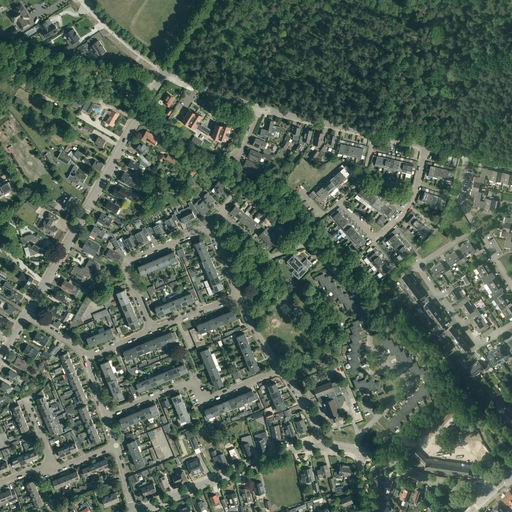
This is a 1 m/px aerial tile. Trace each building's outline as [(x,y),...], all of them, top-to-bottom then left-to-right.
[(21,4),(16,8),(18,10),(14,13),(15,15),(11,17),(14,23),(17,20),(19,23),(19,24),(23,29),(30,24),(27,19),(29,18),(21,4)] [(54,26),(53,24),(49,27),(48,25),(46,22),(41,25),(44,30),(42,31),(47,38),(58,31),(55,26),(54,26)] [(69,45),(64,48),(67,52),(76,46),(74,43),(78,40),(79,40),(77,36),(78,36),(76,32),(75,33),(73,29),(66,34),(69,39),(72,44),(69,45)] [(88,42),(77,48),(80,53),(89,47),(93,53),(95,52),(96,53),(96,52),(99,56),(105,52),(102,47),(101,45),(98,41),(95,43),(91,46),(88,42)] [(136,79),(133,83),(136,84),(135,85),(142,89),(145,84),(138,80),(138,81),(136,79)] [(130,87),(128,91),(130,93),(136,98),(139,93),(133,88),(133,89),(130,87)] [(169,94),(164,101),(167,103),(166,105),(169,107),(170,106),(175,98),(169,94)] [(79,102),(74,99),(70,106),(76,109),(79,104),(78,104),(79,102)] [(91,102),(86,111),(90,113),(95,104),(91,102)] [(212,135),(213,131),(211,131),(212,130),(209,128),(201,123),(200,125),(197,123),(202,116),(195,112),(195,113),(189,110),(182,121),(189,126),(190,126),(195,129),(196,127),(199,128),(198,129),(208,136),(209,134),(212,135)] [(109,112),(106,117),(108,119),(106,122),(113,126),(116,121),(116,120),(119,115),(113,111),(111,113),(109,112)] [(265,129),(264,135),(274,137),(275,131),(280,132),(281,127),(273,126),(274,122),(268,120),(265,129)] [(216,124),(213,131),(212,135),(211,137),(220,140),(220,139),(226,141),(231,127),(222,124),(222,126),(216,124)] [(294,134),(293,139),(298,141),(299,134),(301,129),(294,127),(293,134),(294,134)] [(300,141),(299,143),(301,145),(304,145),(305,142),(309,143),(310,139),(312,131),(306,130),(304,137),(301,136),(300,141)] [(158,140),(154,138),(153,137),(154,135),(147,131),(143,138),(150,142),(149,143),(154,146),(158,140)] [(314,142),(314,144),(315,145),(317,146),(320,146),(320,143),(321,144),(323,134),(317,132),(314,142)] [(96,135),(94,138),(97,140),(96,142),(99,144),(98,146),(101,148),(105,140),(99,137),(98,137),(96,135)] [(287,135),(281,147),(285,149),(291,137),(287,135)] [(327,138),(326,142),(327,142),(326,145),(327,145),(329,146),(328,147),(332,148),(333,145),(334,144),(335,142),(334,142),(335,136),(330,135),(328,135),(327,138)] [(199,147),(202,143),(194,137),(191,141),(199,147)] [(256,138),(253,145),(258,148),(258,147),(264,149),(263,152),(269,154),(271,151),(265,149),(267,143),(256,138)] [(339,143),(338,146),(340,147),(339,154),(343,155),(344,152),(345,145),(346,145),(347,142),(345,141),(340,140),(339,144),(339,143)] [(344,152),(343,155),(348,156),(348,153),(350,146),(351,146),(351,143),(347,142),(346,145),(345,145),(344,152)] [(298,143),(293,150),(296,152),(301,145),(299,143),(298,143)] [(348,153),(348,156),(352,157),(353,154),(354,147),(355,147),(356,144),(354,143),(353,146),(351,146),(350,146),(348,153)] [(144,144),(143,146),(142,147),(140,145),(138,147),(137,147),(136,147),(136,148),(136,149),(141,154),(143,156),(146,152),(144,150),(147,147),(144,144)] [(353,154),(352,157),(356,158),(357,155),(359,148),(360,148),(360,145),(358,144),(357,147),(355,147),(354,147),(353,154)] [(324,146),(317,156),(321,158),(325,152),(327,145),(326,145),(324,145),(324,146)] [(357,155),(356,158),(361,159),(361,158),(362,155),(363,152),(366,153),(367,146),(363,145),(362,148),(360,148),(359,148),(357,155)] [(315,149),(309,158),(313,161),(319,152),(315,149)] [(251,150),(248,156),(260,161),(262,157),(261,157),(262,155),(259,154),(260,153),(251,150)] [(76,161),(78,159),(81,155),(77,151),(74,154),(71,151),(68,155),(76,161)] [(264,152),(262,156),(268,159),(268,160),(273,162),(275,157),(270,155),(264,152)] [(377,156),(375,166),(379,167),(380,165),(382,157),(383,157),(383,154),(381,153),(380,157),(378,156),(377,156)] [(380,165),(379,167),(384,168),(384,166),(385,166),(386,158),(387,158),(388,155),(386,154),(385,158),(383,157),(382,157),(380,165)] [(63,155),(60,160),(67,164),(71,158),(63,155)] [(164,160),(171,165),(175,160),(168,155),(164,160)] [(384,166),(384,168),(388,169),(389,167),(391,159),(392,156),(390,155),(389,159),(387,158),(386,158),(385,166),(384,166)] [(389,167),(388,169),(393,170),(393,168),(395,160),(396,160),(397,157),(395,156),(394,160),(391,159),(389,167)] [(96,161),(93,164),(91,162),(85,157),(82,161),(85,163),(85,162),(92,167),(93,166),(100,170),(103,165),(96,161)] [(393,168),(393,170),(397,171),(398,169),(400,161),(401,158),(399,157),(398,161),(396,160),(395,160),(393,168)] [(398,169),(397,171),(402,172),(402,170),(404,162),(405,162),(406,159),(403,158),(403,162),(400,161),(398,169)] [(402,170),(402,172),(406,173),(407,171),(409,163),(410,160),(408,159),(407,163),(405,162),(404,162),(402,170)] [(144,167),(139,165),(131,160),(130,163),(129,163),(128,165),(128,166),(140,173),(144,167)] [(246,160),(244,167),(259,173),(261,169),(258,167),(259,165),(246,160)] [(407,171),(406,173),(407,173),(411,174),(412,168),(416,168),(417,161),(412,160),(412,164),(409,163),(407,171)] [(427,162),(426,169),(430,170),(428,176),(433,177),(433,175),(435,167),(436,167),(437,164),(434,163),(434,166),(430,166),(431,163),(427,162)] [(433,175),(433,177),(437,178),(438,176),(440,168),(441,165),(439,164),(438,167),(436,167),(435,167),(433,175)] [(341,171),(340,171),(346,177),(347,179),(353,173),(346,166),(344,168),(342,165),(340,167),(343,169),(341,171)] [(438,176),(437,178),(442,179),(442,177),(444,169),(445,169),(445,166),(443,165),(443,168),(440,168),(438,176)] [(442,177),(442,179),(446,180),(447,178),(449,170),(450,167),(448,166),(447,169),(445,169),(444,169),(442,177)] [(447,178),(446,180),(451,181),(452,176),(454,177),(456,168),(452,167),(452,170),(449,170),(447,178)] [(337,174),(342,180),(344,182),(347,179),(346,177),(340,171),(341,171),(339,168),(337,170),(339,172),(337,174)] [(482,168),(480,178),(485,179),(485,175),(490,176),(491,170),(486,169),(482,168)] [(74,174),(71,173),(68,178),(74,182),(76,179),(83,183),(86,176),(76,170),(74,174)] [(491,170),(490,176),(489,180),(494,181),(493,184),(495,184),(497,172),(491,170)] [(334,177),(339,183),(340,185),(344,182),(342,180),(337,174),(335,171),(334,173),(336,175),(334,177)] [(504,173),(497,172),(495,184),(497,184),(497,182),(501,183),(504,173)] [(135,183),(140,186),(143,179),(135,175),(133,178),(124,173),(123,175),(122,174),(121,178),(120,180),(125,182),(124,183),(127,185),(128,184),(132,186),(134,183),(135,183)] [(510,174),(504,173),(501,183),(506,184),(505,186),(507,187),(510,174)] [(331,180),(330,180),(336,186),(335,186),(337,188),(340,185),(339,183),(334,177),(332,174),(330,176),(332,178),(331,180)] [(0,186),(0,196),(3,194),(4,195),(9,192),(8,191),(13,189),(10,184),(11,183),(11,184),(17,181),(13,175),(8,178),(10,182),(9,182),(8,182),(0,186)] [(474,181),(473,186),(479,187),(480,183),(484,184),(485,179),(480,178),(474,176),(473,181),(474,181)] [(327,183),(332,189),(333,191),(337,188),(335,186),(336,186),(330,180),(331,180),(328,177),(327,179),(329,181),(327,183)] [(219,180),(215,186),(218,189),(216,192),(223,197),(221,199),(222,199),(228,192),(223,188),(225,184),(219,180)] [(324,186),(323,186),(329,192),(330,194),(333,191),(332,189),(327,183),(325,180),(323,182),(326,184),(324,186)] [(320,189),(325,195),(327,197),(330,194),(329,192),(323,186),(324,186),(322,183),(320,185),(322,187),(320,189)] [(363,187),(357,195),(361,198),(367,190),(368,190),(370,188),(368,186),(366,185),(364,187),(363,187)] [(314,190),(312,192),(316,198),(320,202),(323,199),(323,200),(327,197),(325,195),(320,189),(318,186),(317,188),(319,190),(316,192),(314,190)] [(478,192),(479,187),(473,186),(472,191),(471,191),(470,196),(476,197),(481,198),(482,193),(478,192)] [(121,187),(120,190),(116,188),(115,189),(115,188),(113,191),(114,191),(112,194),(123,200),(125,196),(128,198),(131,192),(121,187)] [(423,187),(420,194),(423,195),(421,201),(426,203),(426,201),(427,201),(429,193),(430,193),(431,190),(429,189),(428,193),(426,192),(427,189),(423,187)] [(367,190),(361,198),(364,201),(371,193),(373,191),(372,189),(370,188),(368,190),(367,190)] [(371,193),(364,201),(368,204),(374,195),(375,196),(377,193),(375,192),(373,191),(371,193)] [(426,201),(426,203),(430,204),(431,202),(433,195),(434,195),(435,192),(433,191),(432,194),(430,193),(429,193),(427,201),(426,201)] [(431,202),(430,204),(434,206),(435,204),(438,196),(440,193),(437,192),(436,196),(434,195),(433,195),(431,202)] [(203,197),(201,199),(209,209),(214,205),(212,203),(215,201),(208,193),(203,197)] [(68,194),(61,205),(68,209),(75,197),(68,194)] [(435,204),(434,206),(439,207),(439,205),(442,198),(443,198),(444,195),(442,194),(441,197),(438,196),(435,204)] [(374,195),(368,204),(372,206),(378,198),(378,199),(380,196),(379,195),(377,197),(375,196),(374,195)] [(439,205),(439,207),(443,209),(447,199),(448,196),(446,195),(445,199),(443,198),(442,198),(439,205)] [(27,201),(37,208),(41,204),(31,196),(27,201)] [(478,207),(483,208),(484,202),(480,201),(481,198),(476,197),(473,207),(478,208),(478,207)] [(485,198),(484,202),(483,208),(489,209),(492,197),(490,197),(490,199),(485,198)] [(492,197),(489,209),(496,211),(498,201),(493,200),(494,197),(492,197)] [(378,198),(372,206),(375,209),(382,201),(384,199),(382,198),(380,200),(378,199),(378,198)] [(205,213),(209,209),(201,199),(198,201),(194,205),(200,212),(202,210),(205,213)] [(48,200),(46,204),(54,209),(56,204),(48,200)] [(382,201),(375,209),(379,212),(385,204),(386,204),(388,202),(386,200),(384,203),(382,201)] [(116,205),(109,201),(108,202),(107,202),(105,205),(105,206),(106,206),(105,207),(109,209),(109,210),(112,212),(112,211),(116,213),(118,209),(121,211),(124,205),(118,202),(116,205)] [(184,210),(190,222),(196,219),(196,220),(197,220),(192,211),(196,209),(196,210),(197,210),(191,202),(188,203),(190,207),(184,209),(184,210)] [(385,204),(379,212),(382,215),(389,207),(391,205),(390,203),(388,206),(386,204),(385,204)] [(389,207),(382,215),(383,215),(386,218),(388,215),(391,217),(393,215),(397,209),(393,206),(391,205),(389,207)] [(235,216),(240,209),(236,206),(231,212),(235,216)] [(340,207),(329,216),(334,222),(336,220),(342,215),(343,216),(345,213),(344,212),(341,214),(339,212),(342,209),(340,207)] [(185,224),(190,222),(184,210),(184,209),(180,211),(180,212),(179,213),(177,210),(173,212),(175,214),(177,219),(181,217),(185,226),(186,226),(185,224)] [(235,216),(240,219),(245,213),(240,209),(235,216)] [(411,219),(410,219),(407,223),(411,226),(412,224),(412,225),(417,218),(418,219),(420,216),(418,215),(416,217),(414,216),(416,214),(412,211),(408,217),(411,219)] [(45,232),(48,234),(49,233),(54,236),(58,228),(52,225),(54,223),(55,223),(58,218),(49,213),(46,219),(48,219),(46,222),(45,221),(41,229),(45,231),(45,232)] [(102,213),(98,220),(103,223),(108,226),(112,219),(102,213)] [(249,216),(245,213),(240,219),(244,223),(249,216)] [(173,217),(167,220),(172,229),(178,226),(175,221),(178,219),(177,219),(175,214),(172,215),(173,217)] [(336,220),(334,222),(337,225),(339,224),(345,218),(346,219),(348,217),(347,215),(344,217),(343,216),(342,215),(336,220)] [(244,223),(249,226),(254,220),(249,216),(244,223)] [(337,225),(336,227),(339,230),(341,229),(342,227),(348,222),(349,222),(351,220),(350,219),(347,221),(346,219),(345,218),(339,224),(337,225)] [(411,226),(414,229),(416,227),(421,221),(423,219),(421,218),(419,220),(418,219),(417,218),(412,225),(412,224),(411,226)] [(167,220),(162,223),(166,232),(172,229),(167,220)] [(254,220),(249,226),(253,230),(258,223),(254,220)] [(414,229),(418,232),(419,230),(424,224),(425,224),(427,222),(425,220),(423,223),(421,221),(416,227),(414,229)] [(342,227),(341,229),(344,232),(345,231),(351,225),(352,226),(354,224),(353,222),(350,224),(349,222),(348,222),(342,227)] [(162,223),(156,226),(161,235),(166,232),(162,223)] [(418,232),(422,235),(423,233),(428,227),(430,224),(429,223),(427,226),(425,224),(424,224),(419,230),(418,232)] [(345,231),(344,232),(347,235),(348,234),(354,229),(355,229),(357,227),(356,225),(353,228),(352,226),(351,225),(345,231)] [(155,238),(161,235),(156,226),(151,228),(150,227),(147,228),(150,234),(152,233),(155,238)] [(434,227),(432,226),(430,229),(428,227),(423,233),(422,235),(425,237),(431,230),(432,230),(434,227)] [(94,227),(91,233),(96,236),(96,237),(101,239),(105,233),(94,227)] [(143,230),(138,233),(142,242),(148,239),(145,234),(148,233),(145,227),(142,229),(143,230)] [(265,229),(259,235),(263,239),(269,233),(271,231),(267,227),(265,229)] [(501,236),(506,237),(511,238),(511,235),(511,233),(509,233),(510,228),(504,227),(502,232),(501,236)] [(348,234),(347,235),(350,239),(351,237),(357,232),(358,233),(360,230),(359,229),(356,231),(355,229),(354,229),(348,234)] [(391,237),(387,241),(390,245),(392,243),(398,238),(399,238),(401,236),(400,234),(399,235),(397,237),(396,235),(398,233),(395,230),(389,235),(391,237)] [(351,237),(350,239),(353,242),(354,241),(360,235),(361,236),(363,234),(362,232),(359,234),(358,233),(357,232),(351,237)] [(137,245),(142,242),(138,233),(132,236),(137,245)] [(263,239),(268,243),(273,237),(269,233),(263,239)] [(45,242),(34,235),(32,234),(25,236),(23,240),(29,243),(27,247),(29,248),(31,255),(39,253),(41,254),(44,249),(42,248),(45,242)] [(117,241),(114,234),(112,236),(111,239),(116,249),(120,247),(117,241)] [(354,241),(353,242),(356,246),(358,244),(361,246),(366,242),(364,239),(366,237),(365,236),(363,238),(361,236),(360,235),(354,241)] [(132,236),(126,239),(131,248),(137,245),(132,236)] [(278,242),(273,237),(268,243),(272,247),(278,242)] [(392,243),(390,245),(393,248),(395,246),(401,241),(402,242),(404,239),(403,238),(400,240),(399,238),(398,238),(392,243)] [(120,239),(117,241),(120,247),(123,246),(126,251),(131,248),(126,239),(121,242),(120,239)] [(87,240),(84,246),(89,249),(88,251),(95,255),(100,247),(87,240)] [(195,248),(193,249),(194,251),(198,250),(206,246),(204,241),(204,240),(195,244),(194,244),(195,248)] [(395,246),(393,248),(396,251),(398,250),(404,245),(405,245),(407,243),(406,241),(403,243),(402,242),(401,241),(395,246)] [(470,241),(465,245),(470,253),(472,255),(476,252),(477,252),(479,250),(476,245),(476,246),(473,247),(472,245),(470,241)] [(398,250),(396,251),(399,255),(401,253),(407,248),(408,248),(410,246),(409,245),(406,247),(405,245),(404,245),(398,250)] [(460,248),(460,249),(464,254),(461,255),(465,261),(468,260),(465,256),(470,253),(465,245),(464,245),(463,245),(460,247),(460,248)] [(206,246),(198,250),(200,256),(208,252),(206,246)] [(375,247),(365,256),(371,262),(372,261),(378,255),(379,256),(381,254),(380,252),(377,254),(375,252),(378,250),(375,247)] [(401,253),(399,255),(400,255),(403,258),(408,254),(409,252),(410,251),(411,252),(413,250),(412,248),(409,250),(408,248),(407,248),(401,253)] [(109,250),(106,256),(117,262),(120,256),(109,250)] [(455,251),(450,254),(455,262),(457,265),(460,263),(462,262),(463,263),(465,262),(465,261),(461,255),(459,257),(455,252),(455,251)] [(174,252),(168,254),(172,264),(174,264),(178,262),(177,260),(174,252)] [(208,252),(200,256),(203,261),(211,258),(208,252)] [(168,254),(162,257),(165,265),(169,263),(170,266),(172,264),(168,254)] [(445,257),(445,258),(449,263),(446,265),(447,267),(451,271),(453,270),(452,268),(454,267),(452,264),(455,262),(450,254),(450,255),(449,255),(446,257),(445,257)] [(288,263),(288,264),(288,265),(289,266),(290,266),(291,265),(291,266),(292,265),(296,269),(293,272),(295,274),(299,278),(305,272),(308,269),(307,268),(311,264),(307,259),(302,264),(297,259),(298,259),(294,255),(293,255),(290,259),(288,261),(288,262),(288,263)] [(372,261),(371,262),(374,266),(375,264),(381,259),(382,259),(384,257),(383,255),(380,258),(379,256),(378,255),(372,261)] [(162,257),(156,259),(161,270),(162,269),(163,269),(165,268),(166,267),(165,265),(162,257)] [(203,261),(200,263),(202,269),(213,264),(211,258),(203,261)] [(82,278),(84,275),(89,277),(94,270),(96,271),(99,265),(89,259),(86,264),(87,265),(84,270),(75,265),(71,272),(82,278)] [(156,259),(150,262),(154,270),(155,272),(155,273),(159,270),(160,271),(161,271),(160,270),(161,270),(156,259)] [(375,264),(374,266),(377,269),(378,267),(378,268),(384,262),(385,263),(387,260),(386,259),(383,261),(382,259),(381,259),(375,264)] [(475,269),(473,270),(476,275),(489,267),(487,264),(483,259),(473,266),(475,269)] [(150,262),(144,264),(148,272),(149,275),(152,274),(151,271),(154,270),(150,262)] [(378,267),(377,269),(380,272),(381,271),(387,266),(388,266),(390,264),(389,262),(386,264),(385,263),(384,262),(378,268),(378,267)] [(452,273),(451,271),(447,267),(445,268),(441,263),(440,263),(437,265),(437,266),(436,266),(442,274),(444,272),(446,275),(448,273),(449,275),(452,273)] [(139,267),(138,267),(142,275),(142,274),(148,272),(144,264),(139,267)] [(213,264),(202,269),(205,274),(208,273),(216,270),(213,264)] [(381,271),(380,272),(383,276),(391,269),(393,267),(392,266),(390,268),(388,266),(387,266),(381,271)] [(432,269),(431,269),(434,274),(432,275),(437,283),(439,281),(437,277),(442,274),(436,266),(435,266),(432,268),(432,269)] [(489,267),(476,275),(479,279),(480,279),(481,278),(483,281),(493,275),(490,270),(491,269),(489,267)] [(210,279),(207,280),(218,276),(216,270),(208,273),(210,279)] [(28,288),(33,279),(27,275),(26,276),(22,273),(19,278),(23,281),(21,284),(28,288)] [(323,274),(314,277),(316,281),(319,280),(321,283),(330,280),(328,276),(325,277),(323,274)] [(405,274),(398,279),(402,283),(408,278),(405,274)] [(486,284),(489,288),(499,282),(497,279),(493,275),(483,281),(485,284),(486,284)] [(218,276),(207,280),(210,286),(221,282),(218,276)] [(402,284),(399,286),(402,290),(405,288),(412,283),(408,278),(402,283),(402,284)] [(67,292),(67,291),(71,292),(72,289),(75,291),(77,288),(78,288),(80,285),(74,282),(72,284),(65,280),(64,282),(63,282),(61,284),(62,285),(61,287),(65,289),(64,290),(67,292)] [(330,280),(321,283),(322,287),(326,285),(327,289),(336,285),(334,282),(331,283),(330,280)] [(6,282),(3,286),(11,290),(13,287),(6,282)] [(221,282),(210,286),(213,294),(216,293),(215,291),(223,288),(223,287),(221,282)] [(457,282),(447,289),(450,294),(449,295),(451,297),(461,291),(461,290),(459,292),(456,288),(459,286),(457,282)] [(499,282),(489,288),(492,293),(491,293),(493,296),(492,297),(503,289),(500,285),(501,284),(499,282)] [(405,288),(402,290),(403,290),(406,294),(408,292),(415,287),(412,283),(405,288)] [(336,285),(327,289),(328,292),(332,291),(333,295),(342,291),(341,287),(337,289),(336,285)] [(408,292),(406,294),(409,298),(412,296),(418,292),(415,287),(408,292)] [(503,289),(492,297),(494,300),(497,304),(498,304),(508,297),(506,295),(505,295),(502,290),(503,290),(503,289)] [(12,299),(12,298),(19,302),(20,302),(21,300),(23,297),(12,290),(8,296),(12,299)] [(117,293),(117,294),(120,299),(127,296),(125,290),(119,292),(117,293)] [(191,293),(185,296),(188,303),(194,301),(195,301),(193,297),(196,295),(194,290),(190,292),(191,293)] [(58,291),(56,295),(55,294),(54,296),(55,297),(67,305),(69,302),(64,299),(66,296),(58,291)] [(342,291),(333,295),(335,298),(338,297),(340,300),(348,297),(347,293),(343,294),(342,291)] [(469,296),(467,297),(465,294),(464,295),(461,291),(451,297),(453,300),(453,299),(457,304),(469,296)] [(412,296),(409,298),(413,302),(415,306),(421,301),(419,298),(422,296),(418,292),(412,296)] [(184,293),(178,295),(179,298),(183,306),(188,303),(185,296),(184,294),(184,293)] [(174,295),(172,296),(177,308),(183,306),(179,298),(178,295),(174,297),(174,295)] [(127,296),(120,299),(122,305),(130,302),(127,296)] [(170,299),(166,300),(167,303),(171,311),(177,308),(172,296),(169,297),(170,298),(170,299)] [(469,296),(457,304),(459,303),(462,308),(461,309),(463,311),(471,306),(468,301),(471,299),(469,296)] [(348,297),(340,300),(341,304),(344,302),(346,306),(354,302),(353,299),(350,300),(348,297)] [(509,300),(508,297),(498,304),(497,305),(497,306),(497,307),(497,308),(497,309),(498,309),(499,309),(500,310),(500,309),(502,312),(511,305),(509,300)] [(164,300),(160,302),(162,305),(165,313),(171,311),(167,303),(165,304),(164,300)] [(423,312),(426,310),(432,305),(429,301),(424,305),(422,302),(418,305),(423,312)] [(122,305),(120,306),(123,312),(124,311),(132,308),(130,302),(122,305)] [(354,302),(346,306),(347,309),(350,308),(352,312),(361,308),(359,304),(356,306),(354,302)] [(50,305),(48,308),(47,308),(46,310),(47,310),(46,311),(59,319),(61,316),(56,313),(58,310),(55,308),(57,306),(52,303),(50,305)] [(8,307),(6,310),(13,314),(16,309),(8,304),(6,306),(8,307)] [(156,308),(155,308),(159,316),(165,313),(162,305),(156,308)] [(424,315),(426,317),(436,310),(432,305),(426,310),(428,312),(424,315)] [(511,305),(502,312),(505,317),(507,320),(511,316),(511,305)] [(471,306),(463,311),(465,314),(465,313),(469,318),(479,311),(477,308),(474,310),(471,306)] [(132,308),(124,311),(127,317),(135,314),(132,308)] [(227,313),(230,321),(236,319),(233,310),(233,311),(227,313)] [(429,315),(426,317),(429,321),(433,319),(439,314),(436,310),(429,315)] [(479,311),(469,318),(472,323),(471,323),(473,326),(483,319),(480,315),(481,314),(479,311)] [(227,313),(221,315),(224,323),(230,321),(227,313)] [(0,314),(0,322),(5,326),(5,325),(6,325),(7,323),(8,320),(0,315),(0,314)] [(135,314),(127,317),(129,323),(137,320),(135,314)] [(433,319),(429,321),(430,322),(430,321),(434,325),(436,323),(442,318),(439,314),(433,319)] [(221,315),(215,318),(218,326),(224,323),(221,315)] [(69,327),(71,328),(78,325),(77,322),(75,317),(69,327)] [(215,318),(209,320),(212,328),(218,326),(215,318)] [(434,325),(433,326),(436,330),(435,331),(437,334),(438,333),(443,329),(441,326),(446,323),(442,318),(436,323),(434,325)] [(354,326),(350,327),(352,331),(361,327),(360,324),(363,322),(361,319),(352,322),(354,326)] [(483,319),(473,326),(475,329),(475,328),(479,333),(489,326),(487,323),(486,324),(483,319)] [(129,323),(126,324),(127,327),(130,325),(132,328),(131,328),(132,329),(140,326),(140,325),(139,325),(137,320),(129,323)] [(209,320),(203,323),(207,331),(212,328),(209,320)] [(198,325),(197,325),(198,328),(201,333),(207,331),(203,323),(198,325)] [(442,333),(446,337),(455,330),(452,326),(442,333)] [(353,334),(350,336),(352,339),(361,335),(359,332),(362,331),(361,327),(352,331),(353,334)] [(111,328),(105,331),(108,339),(114,336),(113,334),(111,329),(111,328)] [(93,331),(91,331),(92,332),(96,344),(102,341),(99,333),(99,332),(98,330),(94,332),(93,331)] [(459,334),(455,330),(446,337),(449,342),(459,334)] [(105,331),(99,333),(102,341),(108,339),(105,331)] [(89,342),(90,343),(91,346),(96,343),(92,332),(84,336),(86,343),(89,342)] [(171,332),(165,335),(168,343),(175,342),(174,340),(177,339),(175,332),(172,333),(171,332)] [(37,333),(34,339),(44,345),(48,339),(43,336),(37,333)] [(237,337),(239,343),(247,339),(245,334),(245,333),(242,335),(237,337)] [(462,339),(459,334),(449,342),(452,346),(462,339)] [(165,335),(159,337),(162,345),(168,343),(165,335)] [(353,343),(350,344),(351,347),(360,344),(359,340),(362,339),(361,335),(352,339),(353,343)] [(159,337),(153,340),(156,347),(158,351),(161,350),(159,346),(162,345),(159,337)] [(386,338),(378,341),(379,345),(383,344),(384,347),(393,343),(391,340),(388,341),(387,338),(386,338)] [(247,339),(239,343),(242,349),(250,345),(247,339)] [(462,339),(452,346),(455,348),(454,349),(456,350),(459,348),(465,343),(462,339)] [(153,340),(147,342),(151,350),(156,347),(153,340)] [(147,342),(141,344),(145,352),(151,350),(147,342)] [(393,343),(384,347),(385,351),(389,349),(390,353),(399,349),(398,345),(394,347),(393,343)] [(469,348),(465,343),(459,348),(464,355),(468,352),(466,350),(469,348)] [(141,344),(135,347),(139,355),(145,352),(141,344)] [(352,351),(349,352),(351,356),(360,352),(358,349),(362,347),(360,344),(351,347),(352,351)] [(27,345),(24,351),(35,358),(39,351),(33,348),(33,349),(27,345)] [(55,345),(48,352),(51,354),(57,347),(55,345)] [(250,345),(242,349),(244,355),(252,351),(250,345)] [(494,350),(500,360),(504,358),(505,360),(510,357),(507,352),(504,353),(500,346),(499,347),(498,346),(495,348),(495,349),(494,350)] [(135,347),(130,349),(133,357),(139,355),(135,347)] [(209,348),(201,352),(203,358),(211,354),(209,349),(209,348)] [(124,352),(123,352),(127,360),(127,359),(133,357),(130,349),(124,352)] [(399,349),(390,353),(392,356),(395,355),(396,358),(405,355),(404,351),(400,352),(399,349)] [(500,360),(494,350),(493,350),(493,349),(489,351),(490,352),(489,353),(493,360),(490,362),(493,367),(498,364),(497,362),(500,360)] [(67,352),(66,353),(63,350),(57,357),(59,359),(61,359),(63,361),(70,358),(67,352)] [(252,351),(244,355),(247,361),(254,357),(252,351)] [(352,359),(349,361),(350,364),(359,361),(358,357),(361,356),(360,352),(351,356),(352,359)] [(214,360),(211,354),(203,358),(206,364),(214,360)] [(405,355),(396,358),(398,362),(401,360),(403,364),(412,360),(410,356),(407,358),(405,355)] [(249,366),(257,363),(254,357),(247,361),(249,366)] [(18,358),(14,363),(27,371),(31,365),(29,364),(29,363),(24,360),(23,361),(18,358)] [(70,358),(63,361),(63,364),(61,365),(62,367),(62,368),(65,367),(72,364),(70,358)] [(214,360),(206,364),(208,369),(219,365),(216,359),(214,360)] [(412,360),(403,364),(404,367),(407,366),(409,369),(418,366),(416,362),(413,363),(412,360)] [(109,361),(101,364),(101,365),(101,364),(103,370),(111,367),(109,361)] [(352,368),(348,369),(350,373),(359,369),(357,366),(361,364),(359,361),(350,364),(352,368)] [(478,361),(473,364),(479,372),(484,369),(486,371),(488,369),(484,364),(482,366),(478,361)] [(33,366),(38,369),(43,372),(44,369),(40,367),(35,363),(33,366)] [(247,368),(246,368),(249,376),(250,376),(256,373),(255,371),(259,369),(257,363),(249,366),(247,368)] [(67,373),(75,370),(73,365),(72,364),(65,367),(67,373)] [(184,364),(178,367),(181,374),(187,372),(188,372),(184,364)] [(473,364),(469,368),(473,373),(470,375),(474,380),(478,377),(476,374),(479,372),(473,364)] [(211,375),(219,372),(217,369),(220,368),(219,365),(208,369),(211,375)] [(418,366),(409,369),(410,373),(414,372),(415,375),(424,372),(424,371),(422,368),(419,369),(418,366)] [(103,370),(106,376),(114,373),(111,367),(103,370)] [(178,367),(172,369),(176,377),(181,374),(178,367)] [(172,368),(166,370),(166,371),(170,379),(176,377),(172,369),(172,368)] [(7,376),(10,378),(9,380),(12,382),(13,380),(14,380),(16,377),(19,379),(21,376),(18,375),(10,370),(7,376)] [(66,379),(67,380),(70,379),(77,376),(75,370),(67,373),(65,374),(66,379)] [(166,371),(161,374),(164,382),(170,379),(166,371)] [(221,378),(219,372),(211,375),(213,381),(221,378)] [(116,379),(114,373),(106,376),(108,382),(116,379)] [(28,383),(30,378),(24,374),(21,379),(28,383)] [(161,374),(155,376),(158,384),(164,382),(161,374)] [(72,384),(80,381),(77,376),(70,379),(72,384)] [(155,376),(149,379),(152,387),(158,384),(155,376)] [(221,378),(213,381),(216,387),(226,383),(223,377),(221,378)] [(142,378),(134,381),(135,384),(137,384),(140,392),(140,391),(146,389),(143,381),(142,378)] [(119,385),(116,379),(108,382),(111,388),(119,385)] [(149,379),(143,381),(146,389),(152,387),(149,379)] [(357,379),(353,380),(357,389),(360,388),(361,391),(365,390),(361,381),(358,382),(357,379)] [(365,379),(361,381),(365,390),(369,388),(370,392),(373,390),(370,381),(366,383),(365,379)] [(374,380),(370,381),(373,390),(377,389),(378,392),(382,391),(378,382),(375,383),(374,380)] [(425,385),(422,386),(425,395),(429,393),(428,390),(431,389),(427,380),(424,381),(425,385)] [(80,381),(72,384),(75,390),(82,387),(80,382),(80,381)] [(320,404),(324,402),(343,395),(337,381),(331,383),(331,382),(314,388),(317,397),(318,397),(320,404)] [(11,390),(10,389),(11,387),(3,382),(0,386),(0,388),(8,393),(9,393),(10,393),(11,391),(11,390)] [(271,382),(261,386),(262,390),(268,387),(271,393),(278,389),(276,384),(276,383),(272,385),(271,382)] [(119,385),(111,388),(113,394),(121,390),(125,389),(124,387),(122,388),(122,387),(120,388),(119,385)] [(420,391),(416,392),(420,401),(423,400),(422,396),(425,395),(422,386),(418,387),(420,391)] [(77,396),(85,393),(82,387),(75,390),(75,391),(77,396)] [(271,393),(268,394),(271,399),(273,398),(273,399),(281,395),(278,389),(271,393)] [(121,390),(113,394),(116,399),(115,399),(116,400),(117,401),(124,398),(123,397),(124,396),(123,396),(121,390)] [(252,391),(246,393),(250,401),(251,405),(253,404),(252,400),(255,399),(256,398),(256,399),(259,398),(257,393),(254,394),(252,390),(252,391)] [(414,397),(410,398),(414,407),(418,406),(416,403),(420,401),(416,392),(412,394),(414,397)] [(73,398),(76,404),(87,399),(85,393),(77,396),(73,398)] [(246,393),(240,395),(244,403),(248,402),(249,406),(251,405),(250,401),(246,393)] [(4,394),(2,397),(9,401),(9,402),(10,403),(13,400),(4,394)] [(180,394),(172,397),(172,398),(175,403),(183,400),(180,395),(180,394)] [(511,404),(511,402),(508,398),(505,394),(501,397),(504,401),(502,403),(507,408),(506,409),(509,413),(507,414),(510,418),(511,416),(511,406),(511,405),(511,404)] [(244,403),(240,395),(235,398),(239,408),(245,405),(244,403)] [(281,395),(273,399),(275,404),(283,401),(281,395)] [(343,395),(324,402),(325,406),(326,409),(327,411),(327,412),(327,411),(328,414),(328,415),(329,415),(330,418),(330,419),(333,417),(335,420),(338,418),(337,416),(340,414),(339,411),(339,410),(338,410),(337,408),(338,408),(338,407),(339,407),(340,408),(340,407),(341,406),(342,405),(342,404),(343,403),(343,402),(343,401),(344,400),(344,399),(344,398),(343,397),(343,396),(343,395)] [(37,399),(39,405),(47,402),(44,396),(37,399)] [(235,398),(229,400),(232,408),(236,407),(237,409),(239,408),(235,398)] [(408,403),(405,404),(409,414),(412,412),(411,409),(414,407),(410,398),(407,400),(408,403)] [(183,400),(175,403),(177,409),(185,406),(183,400)] [(229,400),(223,403),(226,411),(232,408),(229,400)] [(273,406),(275,412),(276,411),(278,411),(286,407),(283,401),(275,404),(273,406)] [(49,408),(47,402),(39,405),(42,411),(49,408)] [(223,403),(217,405),(220,413),(226,411),(223,403)] [(155,405),(150,407),(153,415),(158,413),(159,412),(156,404),(155,405)] [(402,409),(399,411),(403,420),(407,418),(405,415),(409,414),(405,404),(401,406),(402,409)] [(12,408),(14,414),(19,412),(21,411),(19,405),(12,408)] [(217,405),(211,408),(214,415),(220,413),(217,405)] [(450,405),(445,409),(453,417),(457,413),(450,405)] [(79,409),(81,415),(89,412),(86,406),(79,409)] [(185,406),(177,409),(180,415),(187,412),(185,406)] [(150,407),(144,409),(147,417),(148,419),(154,417),(153,415),(150,407)] [(42,411),(44,417),(51,414),(49,408),(42,411)] [(207,415),(204,416),(206,420),(209,419),(209,418),(214,415),(211,408),(205,410),(207,415)] [(144,409),(138,412),(141,420),(147,417),(144,409)] [(445,409),(440,414),(448,422),(453,417),(445,409)] [(14,414),(17,420),(24,417),(21,411),(19,412),(14,414)] [(397,415),(394,417),(397,426),(401,424),(399,421),(403,420),(399,411),(395,412),(397,415)] [(84,421),(91,418),(89,412),(81,415),(84,421)] [(137,412),(132,414),(135,422),(141,420),(138,412),(137,412)] [(180,415),(177,417),(178,419),(181,418),(182,421),(185,420),(186,423),(190,421),(189,418),(190,418),(187,412),(180,415)] [(46,422),(46,423),(54,420),(56,418),(55,415),(52,416),(51,414),(44,417),(44,418),(43,418),(44,421),(45,421),(45,422),(46,422)] [(132,414),(126,417),(129,425),(135,422),(132,414)] [(440,414),(435,419),(443,427),(448,422),(440,414)] [(18,423),(18,424),(19,426),(26,423),(24,417),(17,420),(14,421),(15,424),(18,423)] [(130,426),(129,425),(126,417),(120,419),(120,420),(122,423),(119,424),(122,430),(123,430),(127,429),(127,427),(130,426)] [(391,422),(388,423),(391,432),(395,431),(394,427),(397,426),(394,417),(390,418),(391,422)] [(84,421),(86,427),(94,424),(91,418),(84,421)] [(435,419),(431,423),(438,431),(443,427),(435,419)] [(56,425),(54,420),(46,423),(49,428),(56,425)] [(301,433),(302,432),(303,433),(306,432),(306,431),(307,430),(303,420),(296,422),(298,428),(299,428),(301,433)] [(29,429),(26,423),(19,426),(22,432),(29,429)] [(431,423),(426,428),(434,436),(438,431),(431,423)] [(56,425),(49,428),(51,434),(52,434),(54,437),(63,433),(60,424),(56,425)] [(89,432),(96,429),(94,424),(86,427),(89,432)] [(291,424),(284,427),(286,433),(287,432),(289,437),(295,435),(291,424)] [(279,426),(271,427),(274,441),(280,440),(279,436),(280,436),(279,426)] [(188,439),(190,438),(194,449),(199,447),(195,436),(191,428),(185,431),(188,439)] [(426,428),(421,432),(429,440),(434,436),(426,428)] [(89,432),(91,438),(98,435),(96,429),(89,432)] [(469,429),(460,436),(464,441),(473,435),(469,429)] [(266,432),(260,434),(261,439),(256,441),(259,451),(267,449),(265,442),(268,441),(266,432)] [(91,438),(88,439),(90,445),(94,444),(101,441),(98,435),(91,438)] [(251,454),(251,453),(253,453),(249,443),(252,441),(250,435),(245,437),(245,444),(241,445),(245,456),(247,455),(247,456),(251,454)] [(473,435),(464,441),(468,447),(477,440),(473,435)] [(135,438),(134,436),(127,438),(129,441),(127,442),(128,443),(127,443),(128,444),(130,449),(138,446),(141,445),(139,439),(136,440),(135,438)] [(477,440),(468,447),(472,452),(481,445),(477,440)] [(75,443),(69,445),(73,453),(78,450),(75,443)] [(409,447),(408,448),(412,452),(415,455),(425,465),(425,466),(425,468),(425,469),(426,469),(467,475),(468,475),(467,475),(468,473),(473,474),(474,466),(469,465),(464,464),(464,463),(462,463),(462,464),(444,461),(437,460),(437,459),(434,459),(434,460),(426,458),(426,459),(419,451),(416,449),(412,444),(411,444),(409,447)] [(69,445),(64,448),(67,455),(73,453),(69,445)] [(481,445),(472,452),(476,457),(485,451),(481,445)] [(30,453),(33,460),(39,457),(36,450),(37,450),(36,447),(36,446),(28,449),(29,450),(30,453)] [(138,446),(130,449),(132,455),(140,452),(138,446)] [(231,460),(232,460),(233,460),(239,458),(235,448),(234,446),(231,447),(232,449),(229,451),(231,456),(229,457),(231,460)] [(67,455),(64,448),(58,450),(61,458),(67,455)] [(24,455),(27,462),(33,460),(30,453),(29,450),(28,449),(25,450),(27,454),(24,455)] [(140,452),(132,455),(135,461),(143,458),(140,452)] [(224,453),(213,457),(214,461),(219,459),(221,466),(228,464),(224,453)] [(24,455),(18,457),(21,465),(27,462),(24,455)] [(21,465),(18,457),(12,460),(15,467),(21,465)] [(143,458),(135,461),(137,467),(145,464),(148,463),(146,457),(143,458)] [(195,463),(188,466),(192,475),(194,474),(195,475),(197,474),(197,473),(204,470),(199,458),(194,461),(195,463)] [(106,459),(100,462),(103,469),(105,472),(110,469),(106,459)] [(0,462),(0,463),(0,465),(4,472),(9,470),(6,462),(4,463),(3,462),(0,462)] [(103,469),(100,462),(94,464),(97,471),(103,469)] [(94,464),(88,466),(91,474),(97,471),(94,464)] [(321,470),(317,471),(319,478),(323,477),(323,478),(329,476),(326,465),(320,466),(321,470)] [(344,476),(346,466),(340,465),(339,472),(336,472),(335,478),(340,479),(341,476),(344,476)] [(91,474),(88,466),(82,469),(85,476),(91,474)] [(346,466),(344,476),(348,477),(350,484),(356,483),(354,473),(351,472),(351,466),(346,466)] [(173,477),(176,483),(181,481),(187,479),(183,471),(182,469),(177,471),(178,473),(178,474),(178,475),(173,477)] [(302,479),(301,480),(302,485),(307,484),(307,483),(313,481),(310,469),(303,470),(304,474),(301,475),(302,479)] [(71,474),(74,481),(80,479),(77,471),(71,474)] [(68,483),(74,481),(71,474),(65,476),(68,483)] [(62,486),(68,483),(65,476),(59,479),(62,486)] [(165,476),(158,479),(162,489),(169,486),(165,476)] [(384,487),(385,482),(381,482),(380,478),(374,479),(376,489),(384,487)] [(62,486),(59,479),(53,481),(56,488),(62,486)] [(389,482),(385,482),(384,487),(392,491),(396,481),(390,479),(389,482)] [(29,490),(36,487),(34,481),(26,484),(29,490)] [(150,483),(149,481),(146,483),(146,481),(146,482),(150,493),(153,492),(153,493),(156,491),(155,491),(156,490),(153,482),(150,483)] [(139,487),(139,488),(141,492),(143,491),(144,495),(150,493),(146,482),(143,483),(143,484),(140,486),(139,486),(139,487)] [(255,491),(253,491),(254,496),(264,494),(261,482),(254,484),(255,491)] [(243,489),(241,490),(242,495),(243,500),(244,503),(252,501),(251,498),(248,488),(247,487),(247,486),(244,487),(243,488),(243,489)] [(36,487),(29,490),(31,496),(39,493),(36,487)] [(402,493),(400,499),(406,501),(410,491),(404,489),(403,493),(402,493)] [(4,492),(7,500),(13,497),(10,490),(4,492)] [(416,490),(414,494),(412,493),(409,501),(419,504),(423,492),(416,490)] [(510,503),(511,505),(511,494),(509,491),(505,495),(505,496),(502,499),(507,505),(510,503)] [(9,503),(7,500),(4,492),(0,493),(0,498),(1,502),(3,505),(9,503)] [(116,492),(109,495),(112,504),(119,501),(116,492)] [(39,493),(31,496),(28,497),(29,500),(32,499),(34,502),(41,499),(39,493)] [(235,493),(228,495),(230,505),(228,505),(230,510),(238,508),(237,505),(239,505),(238,503),(235,493)] [(109,495),(102,498),(106,507),(112,504),(109,495)] [(216,495),(210,497),(213,504),(214,507),(219,504),(218,502),(219,501),(216,495)] [(350,496),(341,499),(343,506),(348,504),(349,506),(353,505),(352,502),(350,496)] [(41,499),(34,502),(36,508),(43,505),(41,499)] [(201,501),(195,503),(198,511),(203,511),(207,509),(206,505),(203,506),(201,501)] [(383,506),(378,507),(379,511),(385,511),(388,511),(388,507),(390,507),(389,501),(382,502),(383,506)] [(79,509),(81,511),(90,511),(91,511),(88,507),(90,506),(87,502),(80,506),(81,507),(79,509)]
